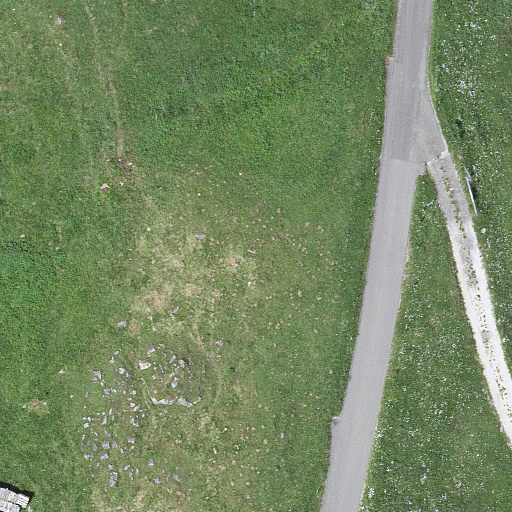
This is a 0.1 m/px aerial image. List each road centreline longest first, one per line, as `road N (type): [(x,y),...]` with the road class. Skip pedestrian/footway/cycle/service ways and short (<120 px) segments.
road 1 (unclassified): [(339,511),(366,384),(411,0)]
road 2 (track): [(402,121),(445,181),(511,434)]
